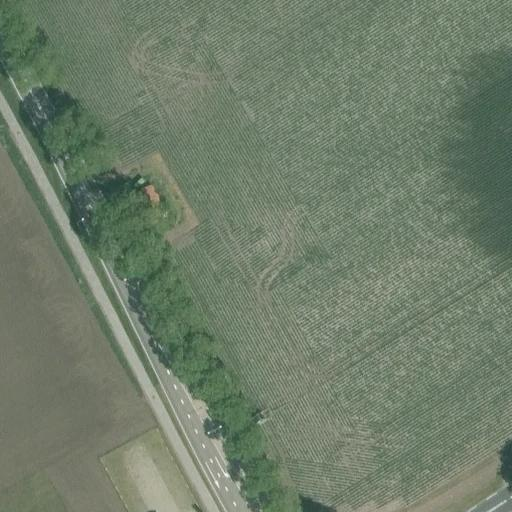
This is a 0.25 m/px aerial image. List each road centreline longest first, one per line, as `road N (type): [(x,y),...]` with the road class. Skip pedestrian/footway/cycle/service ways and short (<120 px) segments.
road 1 (tertiary): [(272,511),(102,220)]
road 2 (tertiary): [(102,220),(107,255),(239,511)]
road 3 (tertiary): [(102,220),(0,38)]
